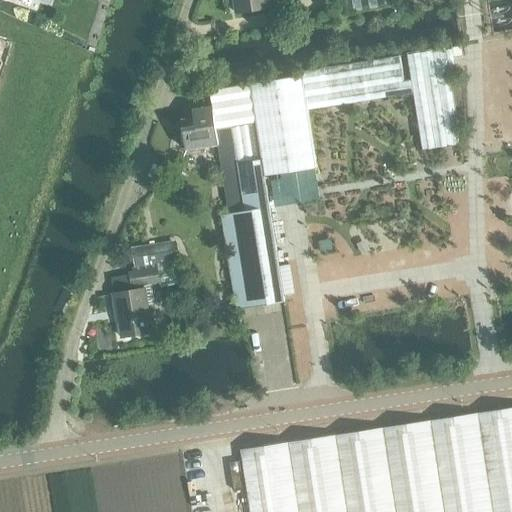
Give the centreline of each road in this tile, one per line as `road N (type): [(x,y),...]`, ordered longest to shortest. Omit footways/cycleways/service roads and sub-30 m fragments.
road 1 (unclassified): [(61,450),(60,395),(72,337),(191,0)]
road 2 (residential): [(61,450),(511,382)]
